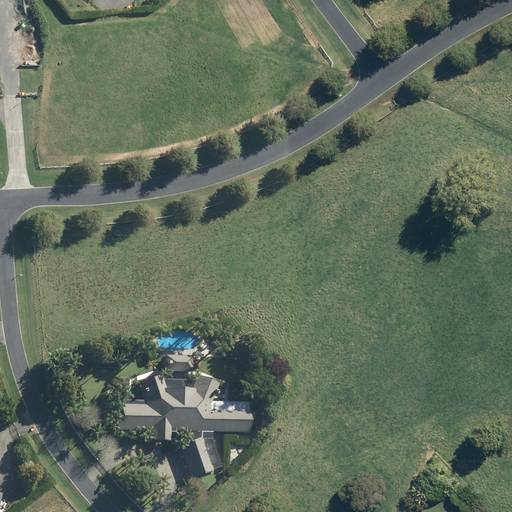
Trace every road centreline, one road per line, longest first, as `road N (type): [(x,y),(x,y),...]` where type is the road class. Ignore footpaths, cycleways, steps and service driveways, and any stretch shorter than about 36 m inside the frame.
road 1 (residential): [(388,75),(328,119),(229,169),(97,195),(0,199)]
road 2 (residential): [(124,511),(64,448),(20,351),(0,214)]
road 3 (residential): [(511,1),(388,75)]
